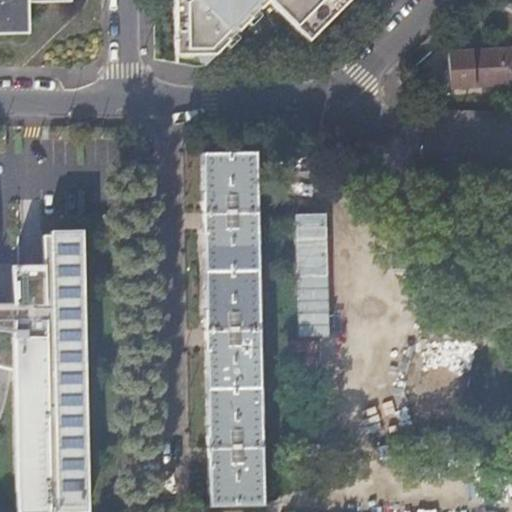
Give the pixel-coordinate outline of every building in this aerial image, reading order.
[(0,0),(0,31),(26,31),(24,0),(0,0)] [(173,0),(175,53),(191,53),(203,64),(229,38),(226,36),(235,27),(237,29),(251,16),(249,14),(257,5),(259,7),(266,0),(269,0),(308,39),(323,24),(318,18),(332,4),(338,9),(346,0),(173,0)] [(472,49),(449,50),(447,51),(450,87),(454,87),(475,86),(475,83),(511,80),(511,47),(473,50),(472,49)] [(191,64),(203,64),(191,53),(175,53),(175,61),(191,64)] [(253,147),(200,148),(206,501),(260,501),(253,147)] [(86,503),(82,298),(74,298),(72,230),(41,231),(42,265),(11,265),(12,299),(0,299),(0,365),(13,366),(16,505),(86,503)]
